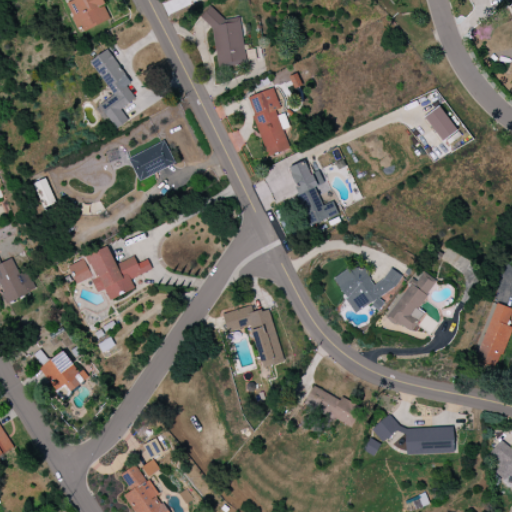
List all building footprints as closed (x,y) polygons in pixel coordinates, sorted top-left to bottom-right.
[(109,21),(101,0),(68,0),(69,2),(67,3),(78,33),(109,21)] [(239,17),(211,21),(217,67),(246,64),(239,17)] [(113,97),(95,107),(103,121),(108,118),(115,129),(128,121),(121,108),(135,99),(127,86),(130,85),(108,49),(91,60),(113,97)] [(288,150),(277,110),(279,110),(273,89),(248,96),(265,157),(288,150)] [(424,116),(441,142),(456,132),(440,106),(424,116)] [(175,165),(165,142),(128,157),(138,180),(175,165)] [(312,226),(338,214),(332,202),(323,207),(318,195),(328,190),(319,171),(310,175),(304,161),(286,169),(312,226)] [(115,265),(108,247),(83,256),(97,293),(105,290),(109,300),(135,290),(130,279),(151,271),(147,260),(137,264),(134,257),(115,265)] [(0,288),(7,303),(35,291),(27,271),(19,274),(11,258),(0,263),(0,262),(0,288)] [(76,284),(91,277),(83,260),(68,267),(76,284)] [(355,314),(371,303),(376,310),(384,305),(378,296),(402,282),(395,270),(371,285),(359,264),(333,280),(355,314)] [(436,283),(418,271),(386,317),(410,334),(424,314),(417,309),(436,283)] [(497,369),(511,327),(506,326),(511,309),(511,308),(495,303),(475,362),(497,369)] [(222,314),(227,333),(251,326),(261,368),(283,363),(269,308),(248,314),(247,308),(222,314)] [(39,367),(59,398),(83,383),(64,352),(39,367)] [(350,430),(361,412),(315,384),(304,402),(350,430)] [(453,427),(392,429),(392,418),(376,419),(376,437),(397,436),(397,439),(405,439),(405,455),(454,454),(453,427)] [(0,455),(14,447),(0,426),(0,455)] [(374,455),(379,444),(369,439),(363,450),(374,455)] [(494,472),(511,485),(511,447),(511,449),(500,440),(490,454),(501,462),(494,472)] [(124,496),(134,511),(166,511),(136,465),(120,475),(131,491),(124,496)]
